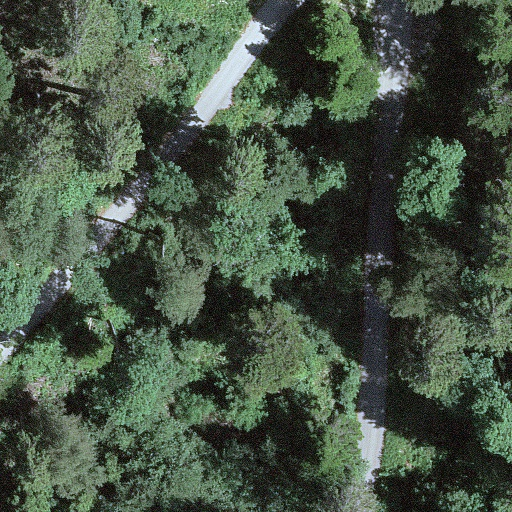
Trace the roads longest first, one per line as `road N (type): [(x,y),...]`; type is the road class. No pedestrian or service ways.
road 1 (track): [(359,511),(376,437),(384,164),(406,43),(399,0)]
road 2 (track): [(290,0),(170,162),(0,357)]
